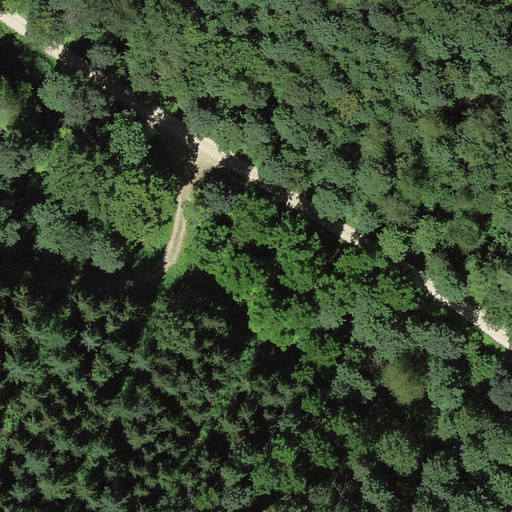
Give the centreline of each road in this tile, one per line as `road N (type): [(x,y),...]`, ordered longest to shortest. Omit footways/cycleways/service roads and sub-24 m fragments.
road 1 (track): [(0,6),(511,342)]
road 2 (track): [(103,0),(190,120),(190,183),(175,236),(152,271),(110,283),(0,268)]
road 3 (track): [(152,271),(392,419),(503,511)]
road 4 (track): [(0,167),(113,230),(156,228),(184,208)]
